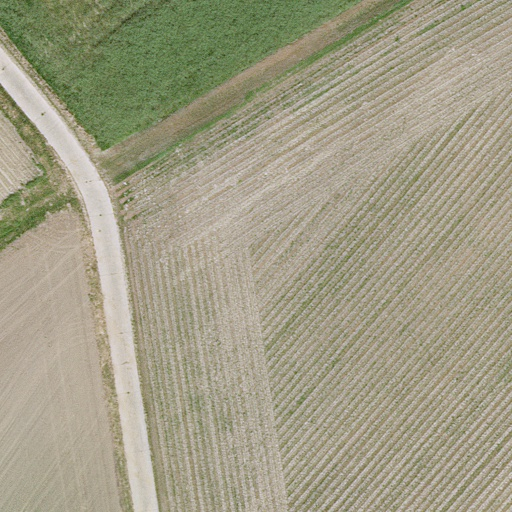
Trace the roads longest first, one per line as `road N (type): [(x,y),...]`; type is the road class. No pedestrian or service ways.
road 1 (track): [(151,511),(112,257),(92,187),(0,64)]
road 2 (track): [(0,256),(92,187),(389,0)]
